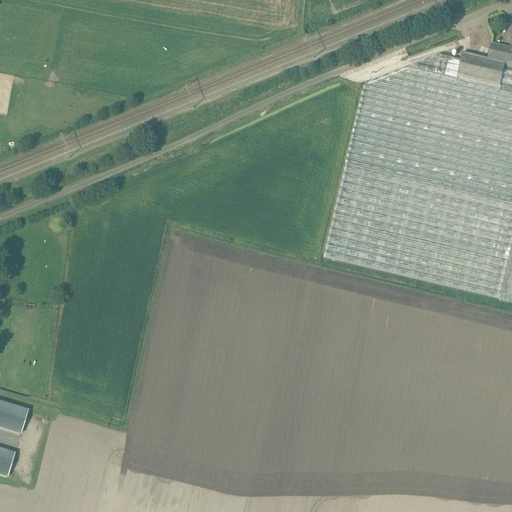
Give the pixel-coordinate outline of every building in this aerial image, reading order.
[(491,44),(488,59),(504,64),(502,71),(511,72),(511,40),(511,46),(511,47),(511,48),(491,44)] [(511,72),(502,71),(504,64),(488,59),(463,54),(461,61),(439,56),(364,85),(323,260),(499,301),(511,246),(511,72)] [(511,246),(499,301),(511,303),(511,246)] [(28,410),(0,401),(0,429),(21,436),(28,410)] [(15,453),(0,448),(0,476),(7,479),(15,453)]
